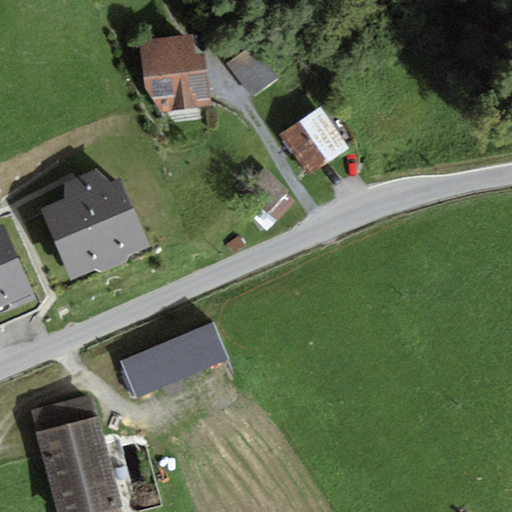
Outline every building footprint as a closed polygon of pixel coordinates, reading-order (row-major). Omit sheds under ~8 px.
[(148,114),(212,108),(204,34),(141,41),(148,114)] [(250,44),(227,64),(255,96),(278,77),(250,44)] [(348,150),(321,107),(279,135),(307,178),(348,150)] [(296,202),(263,169),(242,191),(275,223),(296,202)] [(120,178),(110,182),(96,171),(64,186),(64,201),(40,211),(70,281),(95,270),(102,274),(127,263),(130,256),(150,247),(120,178)] [(4,229),(0,230),(0,319),(11,315),(14,307),(33,299),(4,229)] [(214,323),(120,362),(136,401),(230,363),(214,323)] [(110,511),(122,509),(92,395),(30,412),(56,511),(110,511)]
